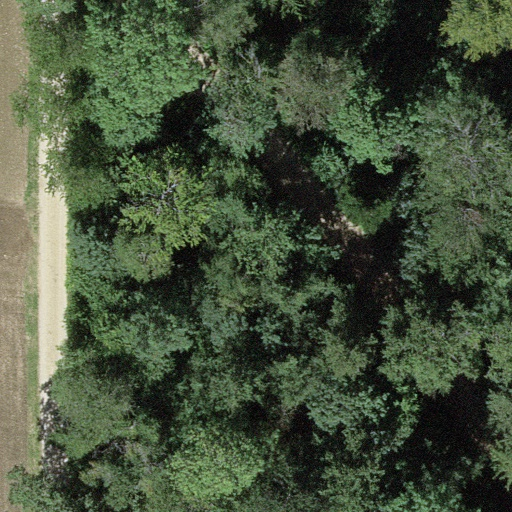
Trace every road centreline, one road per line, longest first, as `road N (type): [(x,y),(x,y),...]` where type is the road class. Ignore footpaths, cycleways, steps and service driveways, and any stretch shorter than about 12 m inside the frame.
road 1 (track): [(59,0),(52,511)]
road 2 (track): [(209,99),(388,300),(511,481)]
road 3 (track): [(209,99),(93,0)]
